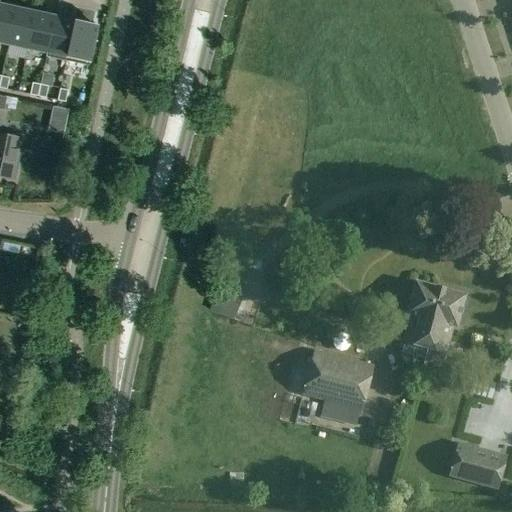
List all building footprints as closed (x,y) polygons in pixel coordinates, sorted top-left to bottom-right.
[(0,42),(9,44),(17,9),(0,5),(0,42)] [(9,44),(29,48),(36,14),(17,9),(9,44)] [(56,18),(36,14),(29,48),(46,52),(45,57),(48,57),(56,18)] [(67,62),(76,22),(56,18),(48,57),(67,62)] [(87,66),(96,27),(76,22),(67,62),(87,66)] [(0,79),(0,88),(6,90),(9,78),(1,76),(0,79)] [(29,95),(37,96),(39,84),(32,83),(29,95)] [(47,86),(39,84),(37,96),(45,98),(47,86)] [(59,89),(57,101),(65,102),(67,90),(59,89)] [(0,133),(0,118),(0,177),(12,180),(20,138),(0,133)] [(427,318),(435,286),(415,281),(406,313),(397,311),(393,325),(396,329),(406,332),(403,342),(426,348),(434,320),(427,318)] [(208,311),(233,321),(242,300),(204,285),(200,297),(212,302),(208,311)] [(453,326),(456,327),(465,294),(435,286),(427,318),(434,320),(426,348),(428,348),(425,359),(442,364),(453,326)] [(314,351),(302,394),(361,410),(372,366),(314,351)] [(496,487),(505,456),(458,444),(450,475),(496,487)]
